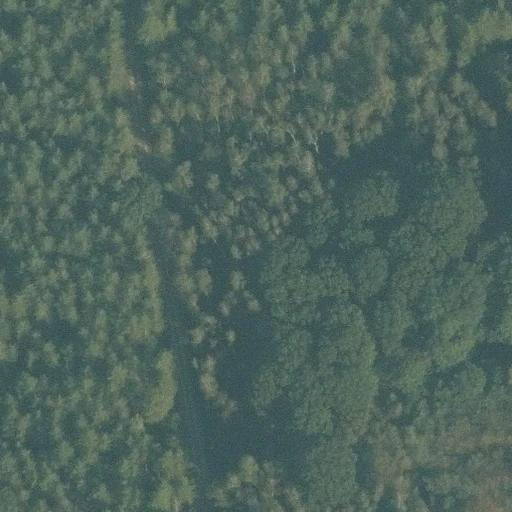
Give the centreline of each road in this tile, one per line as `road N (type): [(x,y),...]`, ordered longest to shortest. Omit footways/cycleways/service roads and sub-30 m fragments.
road 1 (track): [(206,511),(130,44),(141,0)]
road 2 (track): [(0,454),(200,511)]
